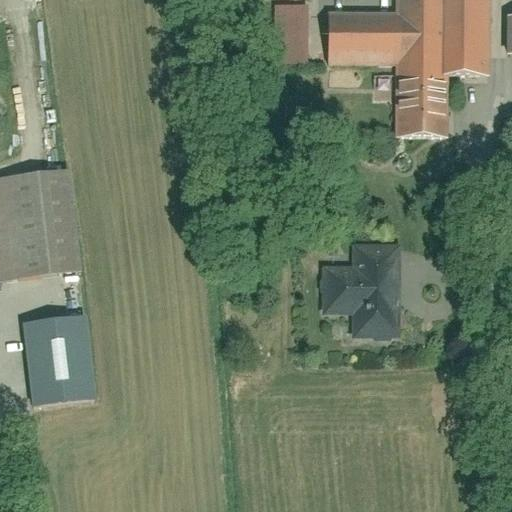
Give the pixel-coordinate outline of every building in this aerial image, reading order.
[(435,0),(393,0),(393,16),(393,67),(393,139),(444,139),(444,79),(436,79),(435,0)] [(485,79),(485,0),(435,0),(436,79),(444,79),(485,79)] [(304,65),(303,8),(274,8),(275,66),(304,65)] [(393,16),(326,15),(325,66),(393,67),(393,16)] [(511,18),(500,18),(500,56),(511,56),(511,18)] [(0,282),(79,272),(65,173),(0,181),(0,282)] [(397,342),(398,246),(353,246),(353,268),(353,317),(353,342),(397,342)] [(353,317),(353,268),(323,267),(323,316),(353,317)] [(83,320),(21,327),(30,408),(92,401),(83,320)]
